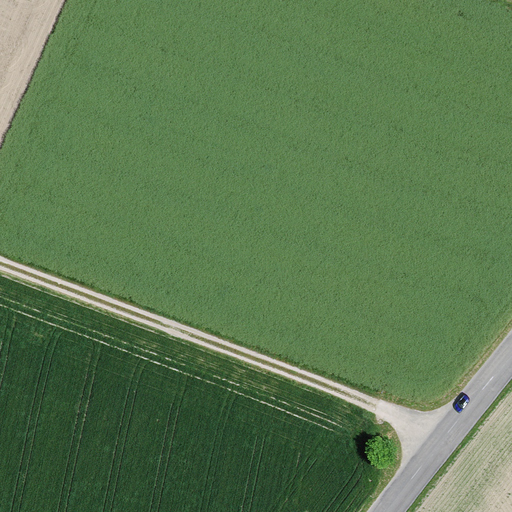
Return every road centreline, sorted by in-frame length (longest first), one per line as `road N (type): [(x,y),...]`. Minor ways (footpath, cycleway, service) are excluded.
road 1 (track): [(439,441),(0,277)]
road 2 (tertiary): [(387,511),(511,352)]
